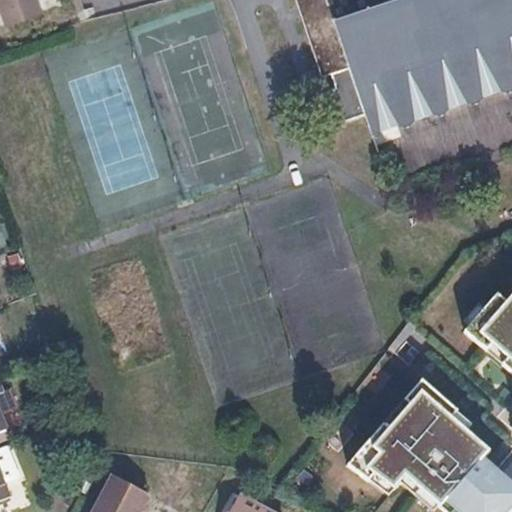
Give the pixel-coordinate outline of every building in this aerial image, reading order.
[(0,0),(0,20),(1,26),(41,17),(36,0),(0,0)] [(511,0),(294,0),(319,74),(327,72),(332,87),(324,90),(335,122),(360,114),(367,136),(511,88),(511,0)] [(511,418),(507,424),(511,427),(511,290),(470,338),(511,373),(511,418)] [(487,448),(414,386),(346,467),(383,498),(397,483),(431,511),(504,511),(511,503),(511,486),(479,458),(487,448)] [(132,511),(149,483),(112,462),(83,511),(132,511)] [(0,467),(0,499),(12,494),(0,467)] [(284,511),(244,494),(236,511),(284,511)]
